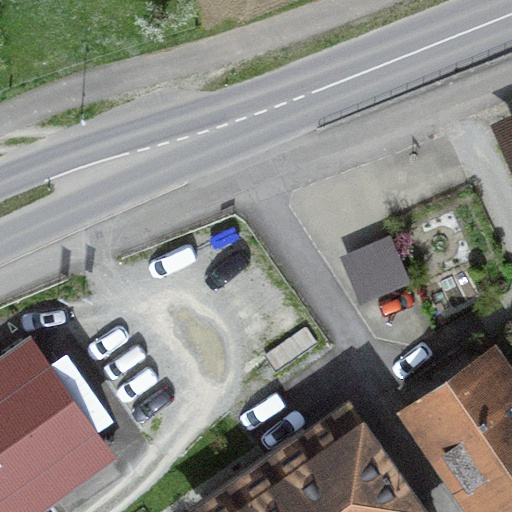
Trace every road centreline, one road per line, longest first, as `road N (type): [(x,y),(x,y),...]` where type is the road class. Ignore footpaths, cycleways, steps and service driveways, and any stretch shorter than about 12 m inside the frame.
road 1 (secondary): [(0,209),(511,11)]
road 2 (track): [(0,134),(365,0)]
